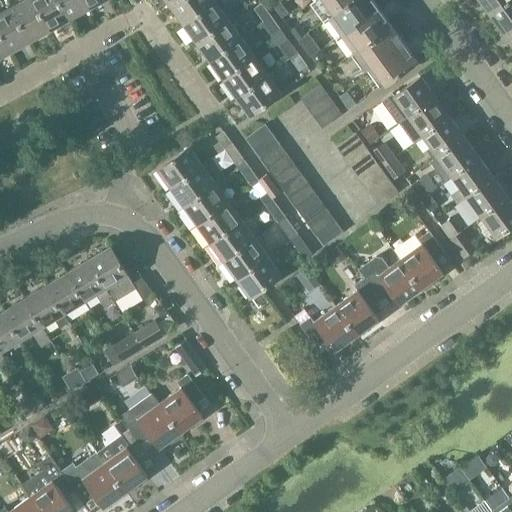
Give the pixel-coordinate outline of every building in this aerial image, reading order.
[(31,0),(23,0),(10,8),(29,42),(49,31),(31,0)] [(56,0),(31,0),(49,31),(68,20),(56,0)] [(56,0),(68,20),(88,9),(82,0),(56,0)] [(82,0),(88,9),(104,0),(82,0)] [(179,0),(170,7),(183,25),(214,2),(212,0),(179,0)] [(217,0),(214,2),(183,25),(196,43),(227,20),(220,10),(224,7),(218,0),(217,0)] [(314,0),(327,18),(351,0),(314,0)] [(351,0),(327,18),(340,35),(378,8),(371,0),(351,0)] [(478,0),(488,14),(507,0),(478,0)] [(511,0),(507,0),(488,14),(503,34),(511,27),(511,0)] [(253,9),(263,22),(271,16),(261,3),(253,9)] [(10,8),(0,13),(0,36),(9,53),(29,42),(10,8)] [(340,35),(353,53),(390,25),(378,8),(340,35)] [(271,16),(263,22),(273,35),(281,30),(271,16)] [(196,43),(209,61),(241,39),(227,20),(196,43)] [(298,24),(291,30),(298,39),(305,34),(298,24)] [(353,53),(365,70),(403,43),(390,25),(353,53)] [(511,27),(503,34),(511,46),(511,27)] [(241,39),(209,61),(222,79),(254,57),(247,47),(252,44),(245,35),(241,39)] [(0,36),(0,58),(9,53),(0,36)] [(280,45),(290,58),(297,52),(288,39),(280,45)] [(403,43),(365,70),(378,88),(416,61),(403,43)] [(318,51),(310,57),(316,64),(323,59),(318,51)] [(297,52),(290,58),(299,71),(307,66),(297,52)] [(222,79),(236,98),(267,75),(254,57),(222,79)] [(267,75),(236,98),(249,116),(281,94),(273,83),(277,79),(272,71),(267,75)] [(391,94),(381,102),(397,125),(398,124),(408,117),(422,107),(435,97),(420,77),(393,97),(391,94)] [(299,99),(307,110),(327,96),(319,85),(299,99)] [(348,91),(340,97),(349,110),(357,104),(348,91)] [(307,110),(313,119),(333,105),(327,96),(307,110)] [(408,117),(398,124),(413,144),(422,137),(437,127),(450,117),(435,97),(422,107),(408,117)] [(333,105),(313,119),(320,129),(340,114),(333,105)] [(437,127),(422,137),(431,148),(426,152),(433,161),(437,157),(451,147),(464,137),(450,117),(437,127)] [(245,139),(252,149),(272,135),(264,124),(245,139)] [(370,125),(361,132),(370,144),(379,137),(370,125)] [(215,137),(224,149),(232,143),(223,131),(215,137)] [(335,148),(343,158),(362,143),(355,133),(335,148)] [(252,149),(259,159),(279,145),(272,135),(252,149)] [(437,157),(452,177),(479,157),(464,137),(437,157)] [(374,150),(384,164),(396,156),(384,142),(374,150)] [(224,149),(237,167),(245,161),(232,143),(224,149)] [(343,158),(350,167),(369,153),(362,143),(343,158)] [(173,158),(156,170),(170,189),(186,177),(202,166),(195,156),(199,153),(192,144),(188,147),(173,158)] [(259,159),(266,168),(286,154),(279,145),(259,159)] [(350,167),(357,177),(376,163),(369,153),(350,167)] [(266,168),(273,178),(293,164),(286,154),(266,168)] [(396,156),(384,164),(396,179),(407,171),(396,156)] [(452,177),(461,190),(451,197),(457,205),(467,198),(466,197),(494,177),(479,157),(452,177)] [(237,167),(251,185),(258,179),(245,161),(237,167)] [(186,177),(170,189),(183,207),(199,195),(215,184),(208,174),(212,171),(206,162),(202,166),(186,177)] [(357,177),(364,187),(383,173),(376,163),(357,177)] [(273,178),(280,187),(300,173),(293,164),(273,178)] [(280,187),(288,197),(307,183),(300,173),(280,187)] [(364,187),(371,197),(391,183),(383,173),(364,187)] [(265,175),(259,180),(267,191),(271,197),(272,199),(279,194),(272,184),(265,175)] [(466,197),(467,198),(481,217),(508,197),(494,177),(466,197)] [(412,185),(421,198),(429,193),(419,179),(412,185)] [(199,195),(183,207),(196,225),(213,213),(228,202),(221,193),(225,190),(219,181),(215,184),(199,195)] [(288,197),(295,207),(314,193),(307,183),(288,197)] [(391,183),(371,197),(378,206),(398,192),(391,183)] [(295,207),(302,217),(321,202),(314,193),(295,207)] [(429,193),(421,198),(431,211),(438,206),(429,193)] [(263,203),(277,221),(285,215),(272,199),(271,197),(263,203)] [(511,202),(508,197),(481,217),(496,238),(511,226),(511,202)] [(213,213),(196,225),(209,244),(226,232),(241,220),(235,211),(239,208),(232,199),(228,202),(213,213)] [(302,217),(309,227),(329,212),(321,202),(302,217)] [(309,227),(316,236),(336,222),(329,212),(309,227)] [(277,221),(290,239),(298,234),(285,215),(277,221)] [(209,244),(222,262),(255,238),(241,220),(209,244)] [(441,227),(450,240),(457,235),(449,221),(441,227)] [(336,222),(316,236),(323,246),(343,232),(336,222)] [(422,244),(400,260),(421,289),(443,273),(435,261),(445,254),(429,232),(419,239),(422,244)] [(457,235),(450,240),(464,259),(476,250),(462,232),(457,235)] [(298,234),(290,239),(305,259),(313,254),(298,234)] [(239,250),(222,262),(235,280),(268,257),(261,248),(265,245),(259,235),(255,238),(239,250)] [(109,248),(87,261),(112,301),(134,288),(130,282),(109,248)] [(337,248),(327,255),(335,265),(345,259),(337,248)] [(268,257),(235,280),(249,299),(262,290),(281,276),(274,265),(278,262),(272,254),(268,257)] [(375,257),(358,270),(364,279),(380,301),(390,294),(399,305),(421,289),(400,260),(389,268),(382,258),(375,257)] [(87,261),(66,274),(84,302),(97,295),(104,306),(112,301),(87,261)] [(306,269),(296,277),(308,293),(318,285),(306,269)] [(66,274),(45,287),(63,315),(84,302),(66,274)] [(358,291),(335,307),(356,336),(378,320),(370,309),(380,301),(364,279),(354,286),(358,291)] [(45,287),(24,299),(39,324),(42,328),(54,320),(60,329),(68,324),(63,315),(45,287)] [(24,299),(3,312),(20,341),(33,334),(34,336),(40,348),(49,343),(43,331),(42,328),(24,299)] [(356,336),(335,307),(313,323),(304,310),(294,317),(316,348),(325,341),(333,352),(356,336)] [(3,312),(0,314),(0,353),(20,341),(3,312)] [(165,319),(157,324),(160,329),(164,335),(173,331),(165,319)] [(135,333),(144,349),(165,336),(164,335),(160,329),(157,324),(155,321),(135,333)] [(175,347),(195,376),(207,368),(187,339),(175,347)] [(122,340),(112,346),(121,360),(130,355),(122,340)] [(121,360),(112,346),(105,350),(113,365),(121,360)] [(77,368),(69,373),(78,389),(87,383),(77,368)] [(78,389),(69,373),(63,377),(72,392),(78,389)] [(181,388),(159,404),(181,433),(203,417),(194,405),(204,398),(187,375),(177,382),(181,388)] [(101,397),(94,386),(80,394),(88,405),(101,397)] [(35,393),(27,399),(35,413),(44,408),(35,393)] [(120,417),(129,429),(140,444),(150,437),(158,449),(181,433),(159,404),(152,393),(146,397),(120,417)] [(35,413),(27,399),(20,403),(29,417),(35,413)] [(44,413),(30,424),(40,436),(53,427),(44,413)] [(18,415),(10,420),(15,426),(22,422),(18,415)] [(28,428),(19,435),(23,440),(30,442),(35,438),(28,428)] [(129,429),(96,452),(126,493),(148,477),(139,465),(150,458),(140,444),(129,429)] [(9,438),(0,444),(0,455),(4,461),(18,451),(9,438)] [(72,460),(59,470),(69,483),(75,492),(85,505),(96,498),(104,509),(126,493),(96,452),(76,466),(72,460)] [(21,485),(31,498),(40,511),(71,511),(73,511),(65,499),(75,492),(69,483),(59,470),(49,456),(38,464),(42,470),(21,485)] [(444,462),(435,468),(452,492),(459,487),(452,477),(454,475),(444,462)] [(425,479),(420,483),(424,488),(429,484),(425,479)] [(503,487),(485,500),(494,511),(511,511),(511,499),(503,487)] [(7,511),(5,509),(0,511),(40,511),(31,498),(10,511),(7,511)] [(485,500),(468,511),(494,511),(485,500)]
